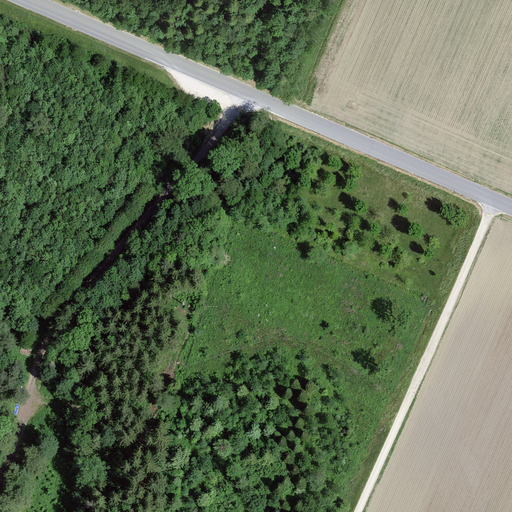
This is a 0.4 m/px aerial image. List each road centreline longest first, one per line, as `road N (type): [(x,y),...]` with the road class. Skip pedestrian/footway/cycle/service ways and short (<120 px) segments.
road 1 (tertiary): [(511,211),(27,0)]
road 2 (track): [(0,487),(56,326),(249,95)]
road 3 (track): [(493,203),(358,511)]
